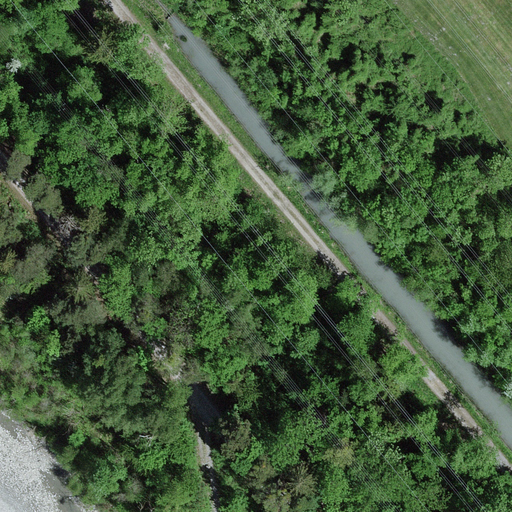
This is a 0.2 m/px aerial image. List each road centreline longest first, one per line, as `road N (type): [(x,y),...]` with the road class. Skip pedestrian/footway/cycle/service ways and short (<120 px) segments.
road 1 (track): [(109,0),(511,475)]
road 2 (track): [(291,511),(0,159)]
